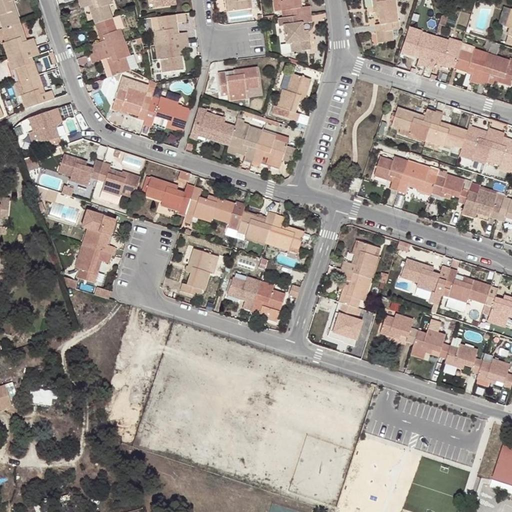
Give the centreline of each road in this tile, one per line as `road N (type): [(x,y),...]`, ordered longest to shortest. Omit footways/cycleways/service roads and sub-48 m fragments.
road 1 (unclassified): [(290,192),(89,125),(79,94)]
road 2 (residential): [(150,245),(134,294),(292,345)]
road 3 (residential): [(292,345),(485,408)]
road 4 (unclassified): [(511,262),(333,206)]
road 5 (residential): [(337,65),(511,115)]
road 6 (residential): [(333,206),(292,345)]
road 7 (residential): [(290,192),(337,65)]
